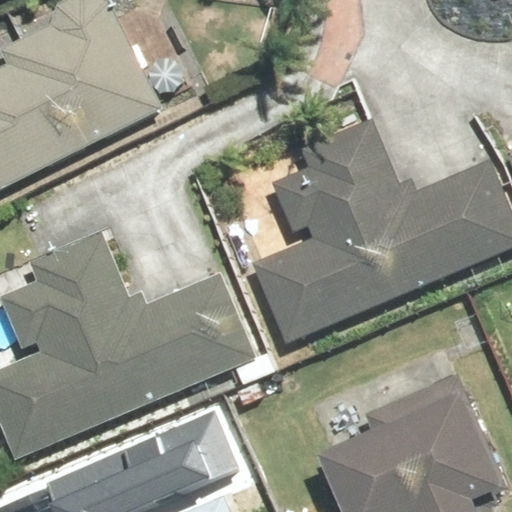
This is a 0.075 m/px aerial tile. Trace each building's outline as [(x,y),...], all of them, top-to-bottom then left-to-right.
[(0,183),(165,99),(113,0),(54,0),(52,7),(34,15),(38,23),(2,40),(10,54),(0,59),(0,183)] [(310,229),(256,253),(291,334),(511,238),(511,205),(489,152),(417,183),(412,170),(399,175),(371,111),(300,142),(308,160),(274,175),(295,224),(306,220),(310,229)] [(42,344),(0,361),(0,413),(17,453),(258,350),(222,267),(148,298),(141,280),(130,285),(104,223),(29,255),(36,272),(0,287),(24,343),(39,336),(42,344)] [(371,421),(319,445),(349,511),(504,511),(490,480),(504,473),(455,367),(365,408),(371,421)] [(239,403),(166,433),(181,468),(254,438),(239,403)] [(233,511),(224,490),(172,511),(233,511)]
